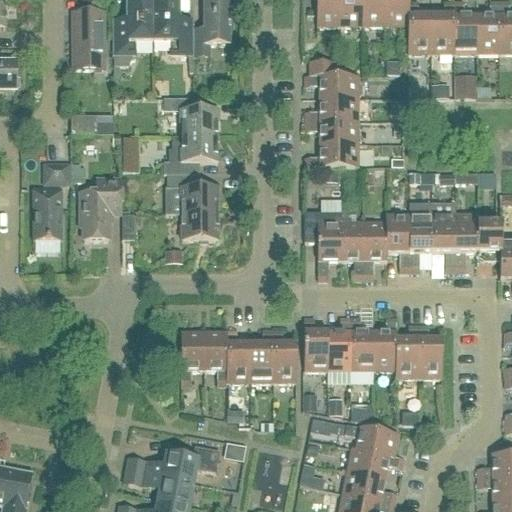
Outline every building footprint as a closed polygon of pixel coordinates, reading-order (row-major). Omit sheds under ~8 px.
[(315,0),(315,33),(339,33),(338,0),(315,0)] [(338,0),(339,33),(361,32),(361,0),(338,0)] [(361,0),(361,32),(384,32),(383,0),(361,0)] [(383,0),(384,32),(406,32),(407,32),(407,7),(407,0),(383,0)] [(134,47),(152,47),(152,6),(126,6),(126,25),(112,25),(113,72),(128,72),(128,60),(134,60),(134,47)] [(170,60),(187,60),(191,60),(191,25),(177,25),(177,6),(152,6),(152,47),(170,47),(170,60)] [(202,35),(192,35),(192,62),(209,62),(209,50),(228,50),(228,6),(202,6),(202,35)] [(407,32),(406,32),(406,60),(430,60),(430,21),(417,21),(417,7),(407,7),(407,32)] [(442,21),(430,21),(430,60),(453,60),(452,7),(442,7),(442,21)] [(462,7),(452,7),(453,60),(475,60),(475,21),(462,21),(462,7)] [(488,21),(475,21),(475,60),(498,60),(498,7),(488,7),(488,21)] [(508,7),(498,7),(498,60),(511,59),(511,20),(508,21),(508,7)] [(73,19),(73,75),(102,74),(101,19),(73,19)] [(308,68),(308,82),(332,82),(332,68),(308,68)] [(0,96),(14,96),(14,69),(0,69),(0,96)] [(308,82),(304,82),(304,92),(318,92),(318,105),(357,105),(357,82),(332,82),(308,82)] [(180,116),(180,142),(216,142),(216,116),(191,116),(191,104),(163,104),(163,116),(180,116)] [(304,118),(304,128),(357,128),(357,105),(318,105),(318,118),(304,118)] [(94,141),(94,124),(68,125),(68,142),(94,141)] [(318,138),(318,151),(357,150),(357,128),(304,128),(304,138),(318,138)] [(163,180),(166,180),(191,180),(191,168),(216,168),(216,142),(180,142),(180,144),(169,144),(169,158),(167,161),(167,168),(163,168),(163,180)] [(357,150),(318,151),(318,163),(304,163),(304,174),(357,174),(357,150)] [(42,191),(68,191),(68,170),(43,170),(42,191)] [(166,225),(180,225),(180,220),(216,220),(216,194),(191,194),(191,180),(166,180),(166,225)] [(96,186),(96,198),(79,198),(80,234),(83,234),(83,247),(107,247),(107,218),(120,218),(120,186),(96,186)] [(445,189),(428,188),(427,198),(445,198),(445,189)] [(32,195),(32,247),(60,247),(60,194),(32,195)] [(327,268),(340,267),(339,228),(340,228),(340,219),(303,219),(303,249),(316,249),(316,286),(327,286),(327,268)] [(180,220),(180,225),(180,246),(216,246),(216,220),(180,220)] [(398,278),(408,278),(408,220),(384,220),(384,228),(385,228),(385,260),(398,259),(398,278)] [(418,259),(431,259),(431,220),(408,220),(408,278),(418,278),(418,259)] [(443,278),(454,278),(453,220),(431,220),(431,259),(443,259),(443,278)] [(463,259),(476,259),(476,230),(477,230),(477,220),(453,220),(454,278),(463,278),(463,259)] [(121,246),(133,246),(133,221),(121,221),(121,246)] [(352,286),(363,286),(362,228),(340,228),(339,228),(340,267),(352,267),(352,286)] [(385,267),(385,260),(385,228),(384,228),(362,228),(363,286),(372,286),(372,267),(385,267)] [(485,268),(498,268),(498,246),(500,246),(500,230),(477,230),(476,230),(476,259),(476,263),(485,263),(485,268)] [(498,246),(498,268),(498,285),(511,285),(511,304),(511,303),(511,245),(500,246),(498,246)] [(303,377),(326,377),(326,338),(313,338),(313,324),(303,324),(303,377)] [(326,377),(349,377),(349,324),(338,324),(338,338),(326,338),(326,377)] [(349,377),(372,377),(371,338),(359,338),(358,324),(349,324),(349,377)] [(372,377),(394,377),(395,377),(394,346),(395,346),(395,324),(384,324),(384,338),(371,338),(372,377)] [(395,377),(394,377),(394,385),(417,385),(417,331),(407,331),(407,345),(395,346),(394,346),(395,377)] [(427,331),(417,331),(417,385),(440,384),(440,345),(427,345),(427,331)] [(225,336),(225,338),(226,389),(248,389),(248,350),(236,350),(236,336),(225,336)] [(261,350),(248,350),(248,389),(271,389),(271,336),(261,336),(261,350)] [(281,336),(271,336),(271,389),(294,389),(294,350),(281,350),(281,336)] [(203,377),(203,338),(179,338),(180,391),(190,391),(190,377),(203,377)] [(225,338),(203,338),(203,377),(216,377),(216,391),(226,391),(226,389),(225,338)] [(511,348),(511,338),(503,338),(503,349),(511,348)] [(511,373),(503,374),(504,384),(511,383),(511,373)] [(347,411),(346,428),(366,428),(366,411),(347,411)] [(355,455),(354,456),(393,463),(397,440),(345,431),(343,441),(357,443),(355,455)] [(127,464),(124,477),(193,490),(196,476),(214,479),(218,458),(194,453),(192,464),(164,459),(162,471),(127,464)] [(350,455),(345,478),(384,485),(386,472),(400,475),(402,465),(393,463),(354,456),(355,455),(350,455)] [(476,474),(476,484),(511,483),(511,460),(490,461),(491,474),(476,474)] [(23,511),(30,478),(0,472),(0,511),(23,511)] [(157,496),(155,507),(180,511),(188,511),(193,490),(124,477),(122,489),(157,496)] [(345,478),(341,500),(393,510),(395,500),(381,497),(384,485),(345,478)] [(491,494),(491,506),(511,506),(511,483),(476,484),(476,494),(491,494)] [(392,511),(393,510),(341,500),(338,511),(392,511)]
